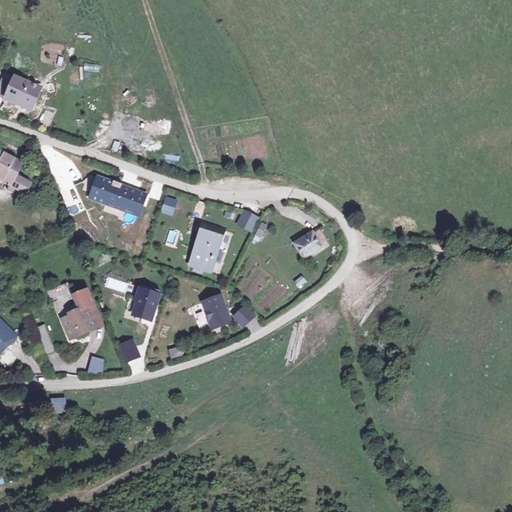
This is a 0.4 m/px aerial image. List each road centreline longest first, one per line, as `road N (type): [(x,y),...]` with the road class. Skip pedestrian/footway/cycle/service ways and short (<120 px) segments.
road 1 (residential): [(0,388),(134,379),(231,348),(335,281),(352,248)]
road 2 (residential): [(0,124),(206,193),(300,194),(332,210),(352,248)]
road 3 (track): [(297,336),(119,453),(0,498)]
road 4 (track): [(297,336),(207,430),(59,511)]
road 5 (track): [(349,263),(354,363),(384,448),(427,511)]
road 6 (track): [(144,0),(206,193)]
road 7 (track): [(352,248),(511,245)]
